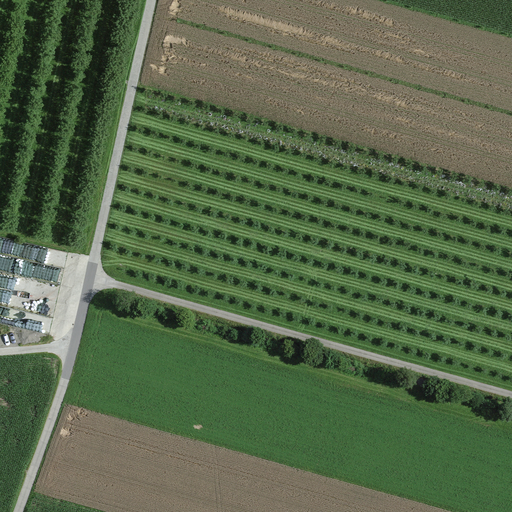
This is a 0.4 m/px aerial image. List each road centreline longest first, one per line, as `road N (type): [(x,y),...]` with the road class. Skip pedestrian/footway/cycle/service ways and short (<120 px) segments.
road 1 (residential): [(152,0),(74,346),(19,511)]
road 2 (track): [(511,395),(90,276)]
